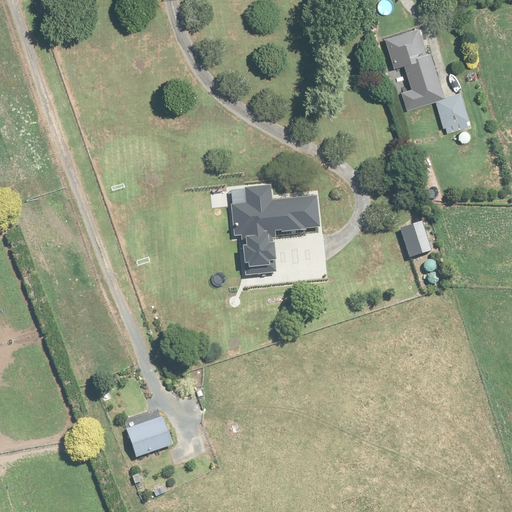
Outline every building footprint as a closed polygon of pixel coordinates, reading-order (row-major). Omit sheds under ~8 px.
[(436,122),(437,123),(442,121),(446,134),(471,126),(461,93),(446,98),(431,53),(428,54),(420,29),(385,40),(394,69),(404,66),(412,89),(401,92),(407,110),(428,104),(428,105),(428,107),(428,108),(428,110),(428,111),(429,113),(429,114),(430,115),(430,117),(431,118),(432,119),(433,120),(434,121),(436,122)] [(473,136),(464,130),(458,139),(467,145),(473,136)] [(275,236),(308,233),(307,231),(322,230),(320,198),(274,201),(273,187),(246,189),(248,204),(231,205),(234,238),(243,237),(245,277),(278,275),(275,236)] [(428,253),(419,224),(401,229),(409,259),(428,253)] [(173,446),(161,410),(125,422),(137,458),(173,446)]
